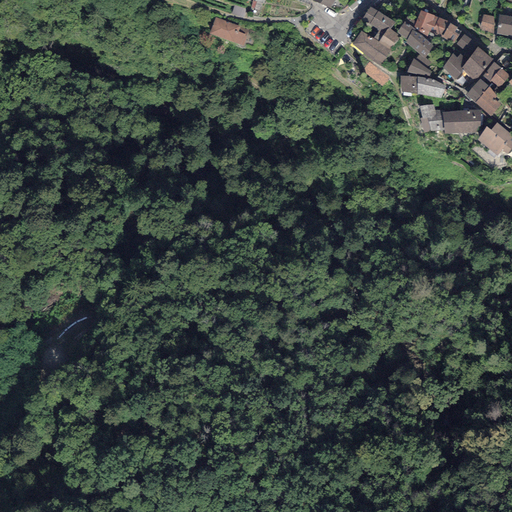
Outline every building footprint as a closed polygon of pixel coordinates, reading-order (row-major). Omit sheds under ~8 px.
[(264,15),(267,0),(256,0),(253,13),(264,15)] [(338,0),(315,0),(314,4),(330,10),(338,0)] [(395,22),(370,7),(362,18),(379,30),(373,39),(379,42),(389,28),(390,29),(395,22)] [(421,11),(414,27),(427,37),(429,31),(441,35),(449,22),(434,16),(434,15),(421,11)] [(496,33),(498,18),(483,15),(479,29),(496,33)] [(511,35),(511,16),(499,15),(498,18),(496,33),(496,34),(508,36),(508,35),(511,35)] [(250,30),(216,17),(210,33),(243,46),(250,30)] [(405,22),(398,32),(407,40),(405,42),(419,55),(424,59),(425,57),(433,47),(415,31),(416,29),(405,22)] [(457,28),(450,23),(442,37),(454,44),(462,32),(457,29),(457,28)] [(390,29),(389,28),(379,42),(378,43),(389,51),(400,36),(390,29)] [(373,39),(361,31),(352,44),(363,53),(363,54),(380,65),(391,51),(389,51),(378,43),(379,42),(373,39)] [(454,49),(456,50),(468,60),(478,47),(464,35),(454,49)] [(475,81),(493,59),(478,47),(468,60),(456,50),(443,68),(456,79),(463,71),(475,81)] [(419,55),(415,60),(428,69),(432,63),(425,57),(424,59),(419,55)] [(415,60),(413,59),(407,73),(429,77),(431,71),(428,69),(415,60)] [(390,78),(369,62),(364,69),(365,74),(383,86),(390,78)] [(490,82),(491,81),(501,68),(493,62),(482,76),(490,82)] [(509,75),(501,68),(491,81),(499,87),(509,75)] [(417,77),(400,76),(401,92),(416,94),(417,77)] [(431,79),(417,77),(416,94),(441,98),(447,86),(431,79)] [(480,79),(465,94),(475,103),(489,86),(480,79)] [(502,104),(489,86),(475,103),(490,116),(502,104)] [(434,104),(419,106),(421,118),(419,118),(421,133),(443,130),(440,110),(435,111),(434,104)] [(480,110),(442,112),(444,129),(445,134),(478,132),(478,126),(480,126),(480,110)] [(486,127),(477,140),(497,155),(501,150),(507,155),(511,148),(511,142),(508,140),(511,135),(511,134),(496,123),(490,130),(486,127)]
